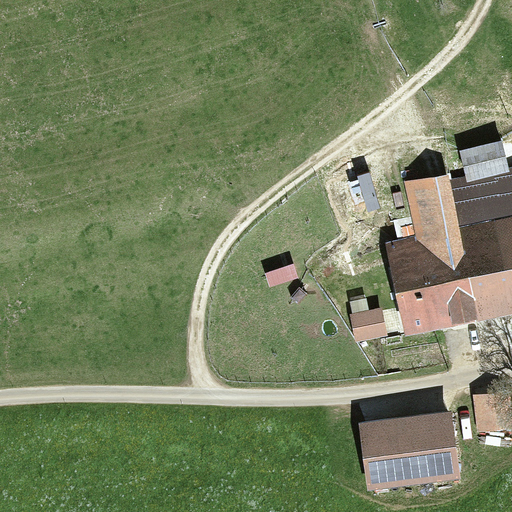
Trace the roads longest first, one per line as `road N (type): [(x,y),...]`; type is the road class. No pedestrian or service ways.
road 1 (track): [(485,0),(467,36),(237,224),(195,326),(199,397)]
road 2 (unclassified): [(511,372),(358,396),(0,398)]
